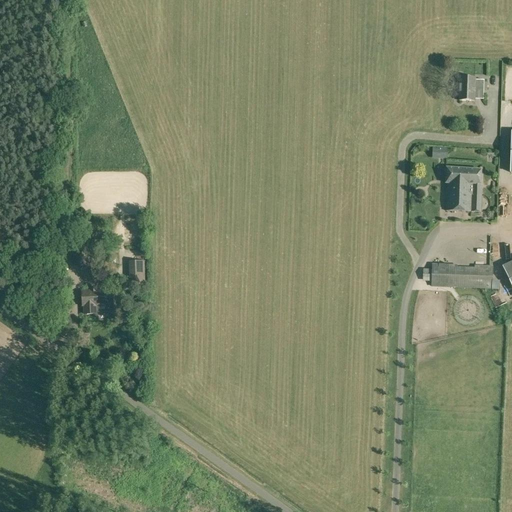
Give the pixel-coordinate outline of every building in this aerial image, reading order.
[(483,90),(483,80),(474,80),(474,78),(459,77),(459,101),(474,101),(474,89),(483,90)] [(479,213),(480,192),(481,185),(480,185),(481,170),(446,168),(445,184),(447,184),(446,212),(479,213)] [(74,267),(81,267),(89,267),(88,245),(73,246),(74,267)] [(129,291),(145,290),(144,261),(128,262),(129,291)] [(511,262),(503,267),(511,285),(511,262)] [(431,287),(492,289),(492,290),(499,290),(499,282),(492,282),(493,266),(475,266),(475,268),(457,268),(457,265),(432,264),(432,270),(423,269),(423,281),(431,282),(431,287)] [(107,293),(104,293),(104,291),(81,292),(82,307),(84,306),(84,315),(95,314),(94,306),(105,306),(105,305),(108,305),(108,314),(118,313),(118,292),(107,292),(107,293)]
